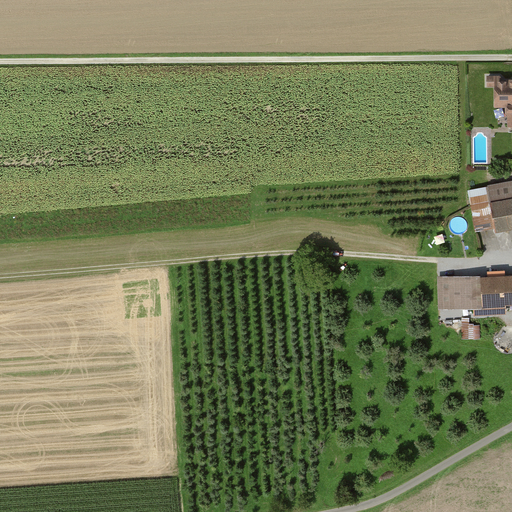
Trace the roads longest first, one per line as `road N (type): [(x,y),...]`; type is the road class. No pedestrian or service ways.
road 1 (track): [(0,275),(281,253),(511,262)]
road 2 (track): [(511,59),(0,60)]
